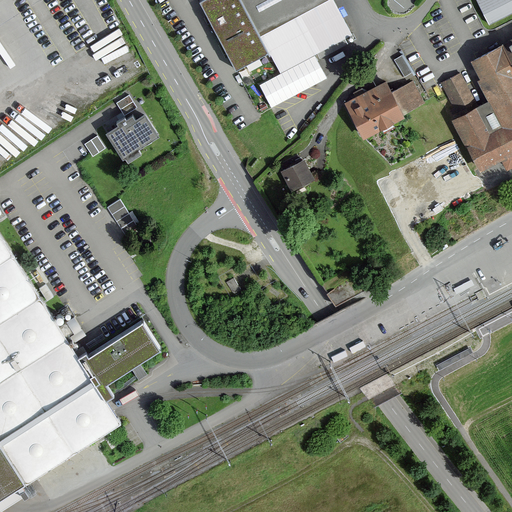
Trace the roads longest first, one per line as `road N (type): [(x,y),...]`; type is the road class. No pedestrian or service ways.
road 1 (unclassified): [(246,199),(188,244),(174,275),(175,303),(195,340),(233,360),(281,353),(511,218)]
road 2 (tertiary): [(246,199),(473,511)]
road 3 (tertiary): [(130,0),(246,199)]
road 4 (unknown): [(129,281),(109,300),(86,300),(11,180)]
road 5 (track): [(358,439),(224,511)]
road 6 (unknown): [(0,14),(36,72),(0,112)]
